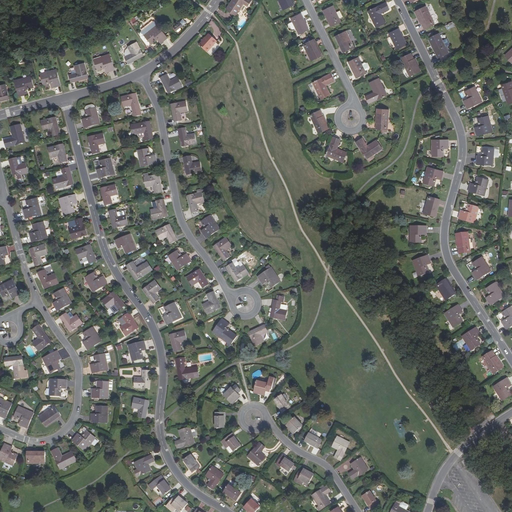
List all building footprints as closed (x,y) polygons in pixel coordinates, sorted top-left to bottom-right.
[(232,0),(226,10),(236,16),(244,4),(248,7),(252,1),(250,0),(232,0)] [(277,0),(283,10),(292,6),(288,0),(277,0)] [(389,9),(385,2),(367,11),(375,28),(385,23),(380,13),(389,9)] [(323,11),(331,27),(341,22),(333,6),(323,11)] [(435,24),(426,6),(415,11),(424,29),(435,24)] [(308,29),(300,13),(291,18),(299,34),(308,29)] [(183,26),(180,23),(174,30),(176,33),(183,26)] [(145,35),(151,43),(154,41),(155,42),(158,39),(161,43),(168,38),(158,25),(145,35)] [(406,45),(398,29),(388,33),(396,50),(406,45)] [(345,31),(336,35),(341,45),(340,46),(343,52),(353,47),(345,31)] [(199,44),(207,51),(216,41),(216,40),(209,33),(199,44)] [(449,54),(439,33),(429,38),(438,59),(449,54)] [(313,39),(303,44),(311,60),(320,56),(315,45),(316,45),(313,39)] [(128,64),(132,62),(131,61),(143,54),(137,42),(130,46),(131,47),(128,49),(127,52),(127,54),(128,56),(125,58),(128,64)] [(411,53),(400,58),(401,59),(406,71),(409,77),(419,72),(411,53)] [(96,58),(99,68),(102,67),(102,68),(107,67),(108,72),(116,69),(112,54),(96,58)] [(362,64),(358,57),(348,62),(356,78),(366,73),(365,70),(362,64)] [(406,71),(401,59),(397,61),(397,62),(399,68),(400,69),(402,72),(406,71)] [(77,73),(69,75),(71,82),(75,81),(75,80),(88,77),(84,63),(75,66),(77,73)] [(48,84),(52,83),(53,87),(62,85),(57,69),(41,73),(44,83),(47,82),(48,84)] [(334,80),(330,74),(312,82),(321,99),(330,95),(325,85),(334,80)] [(161,82),(163,81),(169,92),(181,85),(176,77),(169,81),(165,75),(159,78),(161,82)] [(22,91),(26,90),(28,94),(36,92),(32,76),(15,80),(18,90),(22,89),(22,91)] [(369,82),(373,92),(365,96),(368,103),(386,94),(378,77),(369,82)] [(511,103),(511,86),(510,83),(500,87),(508,106),(511,103)] [(0,99),(9,98),(5,84),(0,85),(0,99)] [(465,91),(468,99),(464,101),(468,109),(483,102),(475,87),(465,91)] [(135,94),(122,97),(124,107),(132,105),(134,112),(141,111),(140,107),(138,107),(135,94)] [(185,101),(171,104),(174,117),(173,117),(174,122),(181,120),(179,112),(187,111),(185,101)] [(87,118),(82,119),(84,128),(100,124),(96,107),(95,108),(86,110),(87,114),(86,114),(87,118)] [(389,109),(377,108),(376,129),(387,129),(389,109)] [(330,129),(321,110),(311,116),(320,134),(330,129)] [(478,119),(479,126),(475,127),(477,136),(493,132),(489,116),(478,119)] [(55,118),(42,121),(44,131),(52,129),(54,137),(61,135),(60,131),(58,131),(55,118)] [(149,122),(132,125),(133,135),(138,134),(145,133),(146,137),(144,137),(144,140),(153,139),(153,135),(152,135),(149,122)] [(26,143),(21,125),(11,127),(14,138),(5,140),(7,148),(26,143)] [(195,133),(187,135),(181,136),(183,146),(196,143),(195,133)] [(90,137),(93,150),(92,150),(93,154),(100,153),(98,145),(106,143),(103,134),(90,137)] [(340,139),(333,136),(325,155),(343,162),(347,152),(336,148),(340,139)] [(367,146),(362,138),(356,142),(367,158),(383,148),(377,140),(367,146)] [(449,140),(432,140),(432,156),(443,157),(443,149),(448,149),(449,140)] [(51,158),(59,156),(61,164),(68,162),(67,158),(66,158),(62,145),(48,148),(51,158)] [(154,148),(138,151),(141,167),(150,165),(150,162),(151,162),(151,157),(155,156),(154,148)] [(482,156),(477,156),(476,165),(493,166),(494,149),(483,148),(482,156)] [(10,160),(11,164),(14,163),(15,167),(13,167),(16,177),(29,174),(27,164),(19,166),(17,158),(10,160)] [(101,169),(96,170),(98,179),(114,174),(110,158),(100,161),(101,164),(100,165),(101,169)] [(200,162),(192,163),(186,164),(188,174),(202,172),(200,162)] [(443,171),(427,167),(423,183),(434,186),(436,178),(441,179),(443,171)] [(64,177),(57,179),(60,189),(73,185),(69,172),(71,172),(70,168),(62,170),(64,177)] [(148,173),(143,174),(146,187),(154,186),(155,193),(162,192),(161,188),(160,188),(157,175),(149,176),(148,173)] [(475,184),(471,183),(468,192),(484,196),(489,180),(478,177),(475,184)] [(102,188),(105,201),(104,201),(105,206),(112,204),(110,196),(118,194),(115,185),(102,188)] [(188,194),(191,208),(190,208),(191,212),(198,210),(196,202),(204,201),(201,188),(196,190),(197,192),(188,194)] [(75,195),(59,199),(63,216),(73,213),(72,209),(73,209),(73,205),(77,204),(75,195)] [(423,214),(433,216),(436,205),(437,206),(439,199),(428,196),(423,214)] [(29,209),(24,210),(26,219),(42,214),(38,198),(28,200),(29,204),(28,205),(29,209)] [(164,199),(157,201),(159,208),(151,210),(153,219),(167,216),(164,203),(165,203),(164,199)] [(466,212),(461,211),(458,219),(474,223),(479,207),(468,204),(466,212)] [(108,216),(110,216),(113,229),(126,225),(124,215),(123,216),(122,213),(120,212),(115,214),(114,210),(107,212),(108,216)] [(205,228),(201,231),(206,238),(219,229),(211,215),(202,220),(204,224),(203,224),(205,228)] [(78,228),(70,230),(72,239),(86,236),(83,223),(84,222),(83,218),(76,220),(78,228)] [(76,220),(69,222),(70,230),(78,228),(76,220)] [(35,233),(30,234),(33,243),(49,239),(45,222),(35,225),(36,229),(34,229),(35,233)] [(170,225),(163,228),(166,234),(159,238),(164,247),(176,241),(170,229),(171,228),(170,225)] [(426,226),(410,226),(410,243),(421,242),(422,235),(426,235),(426,226)] [(471,252),(468,232),(456,234),(459,254),(471,252)] [(123,246),(119,248),(122,256),(137,250),(131,235),(122,238),(123,242),(122,242),(123,246)] [(214,245),(222,257),(221,257),(223,260),(229,256),(225,250),(231,245),(226,237),(214,245)] [(45,244),(32,248),(36,261),(34,261),(35,265),(43,263),(40,256),(48,254),(45,244)] [(83,258),(87,257),(90,262),(90,263),(97,261),(96,257),(94,258),(90,245),(76,250),(80,259),(83,258)] [(221,257),(222,257),(214,245),(214,246),(221,257)] [(182,248),(168,256),(176,270),(185,265),(184,262),(185,261),(182,257),(186,255),(182,248)] [(431,264),(428,255),(413,261),(418,277),(429,273),(427,265),(431,264)] [(473,263),(477,270),(473,272),(477,280),(491,271),(482,257),(473,263)] [(228,270),(230,270),(237,281),(249,274),(243,265),(241,267),(237,269),(232,263),(231,260),(227,263),(229,265),(226,267),(228,270)] [(237,260),(232,263),(237,269),(241,267),(237,260)] [(129,270),(130,269),(137,280),(149,273),(144,265),(137,269),(133,262),(127,266),(129,270)] [(274,284),(281,276),(268,265),(257,278),(264,284),(267,280),(270,282),(271,281),(274,284)] [(52,267),(39,272),(44,284),(43,285),(44,288),(51,286),(48,279),(56,276),(52,267)] [(137,280),(130,269),(129,270),(136,281),(137,280)] [(198,270),(206,282),(207,281),(200,269),(198,270)] [(198,270),(186,277),(192,286),(199,281),(203,288),(209,284),(207,281),(206,282),(198,270)] [(237,281),(230,270),(228,270),(236,282),(237,281)] [(93,272),(85,277),(92,292),(107,284),(103,276),(98,278),(96,275),(95,275),(93,272)] [(445,279),(436,285),(445,300),(454,295),(448,286),(449,285),(445,279)] [(7,296),(10,294),(13,299),(21,295),(13,280),(0,287),(0,291),(3,297),(6,295),(7,296)] [(144,289),(152,300),(151,300),(154,304),(159,299),(155,293),(161,288),(155,280),(144,289)] [(486,289),(490,295),(486,298),(491,306),(505,297),(496,283),(486,289)] [(64,287),(55,292),(57,296),(55,296),(57,300),(53,303),(57,310),(72,302),(64,287)] [(151,300),(152,300),(144,289),(143,289),(151,300)] [(113,292),(121,303),(122,302),(114,291),(113,292)] [(210,302),(203,305),(207,313),(220,308),(214,296),(215,295),(214,291),(207,294),(210,302)] [(113,292),(102,301),(108,309),(114,304),(119,310),(125,305),(122,302),(121,303),(113,292)] [(274,304),(275,305),(272,318),(286,321),(288,311),(280,309),(282,302),(275,300),(274,304)] [(169,315),(164,317),(168,325),(183,317),(176,303),(166,307),(168,310),(167,311),(169,315)] [(462,312),(458,305),(444,314),(453,327),(462,321),(458,315),(462,312)] [(501,312),(506,319),(501,322),(506,329),(511,325),(511,307),(511,306),(501,312)] [(60,317),(63,321),(64,320),(71,332),(83,324),(77,316),(71,320),(67,313),(60,317)] [(130,313),(119,320),(123,326),(121,327),(126,336),(138,328),(131,317),(132,316),(130,313)] [(132,316),(131,317),(138,328),(139,328),(132,316)] [(229,324),(222,318),(211,331),(226,344),(229,346),(235,337),(228,331),(229,331),(225,328),(229,324)] [(70,332),(71,332),(64,320),(63,321),(70,332)] [(261,327),(262,329),(249,334),(255,347),(264,343),(261,335),(268,332),(265,326),(261,327)] [(39,338),(33,342),(39,350),(50,343),(42,331),(43,331),(41,327),(35,332),(39,338)] [(87,351),(102,342),(93,328),(84,333),(86,336),(85,337),(87,341),(83,343),(87,351)] [(480,335),(476,328),(461,337),(470,351),(480,345),(476,338),(480,335)] [(51,342),(43,331),(42,331),(50,343),(51,342)] [(171,334),(175,347),(174,347),(175,351),(182,350),(180,342),(188,340),(185,331),(171,334)] [(145,341),(129,345),(133,361),(142,358),(142,355),(143,355),(142,350),(147,349),(145,341)] [(502,368),(491,350),(481,357),(493,374),(502,368)] [(57,353),(42,361),(51,375),(59,370),(58,367),(59,366),(57,362),(61,360),(57,353)] [(106,353),(96,355),(96,358),(95,359),(96,363),(91,364),(93,373),(109,370),(106,353)] [(7,366),(14,365),(17,378),(27,376),(25,370),(23,357),(10,359),(10,358),(5,359),(7,366)] [(185,357),(176,359),(177,366),(179,366),(181,379),(195,377),(193,367),(185,368),(184,361),(186,361),(185,357)] [(151,370),(144,370),(143,378),(135,377),(135,387),(148,388),(149,374),(150,374),(151,370)] [(269,384),(258,381),(255,392),(259,393),(266,395),(267,391),(271,392),(272,389),(273,390),(273,388),(275,389),(278,379),(271,377),(269,384)] [(511,385),(506,378),(492,387),(501,401),(511,394),(507,387),(511,385)] [(67,381),(50,381),(50,397),(59,398),(60,394),(61,394),(61,390),(66,390),(67,381)] [(99,381),(99,385),(98,384),(97,389),(92,389),(92,397),(95,398),(99,398),(109,398),(109,381),(99,381)] [(238,398),(230,389),(222,396),(229,405),(232,402),(238,398)] [(275,401),(278,405),(281,409),(280,410),(283,413),(291,408),(282,395),(275,401)] [(148,399),(134,396),(132,406),(140,408),(138,415),(146,417),(146,413),(145,412),(148,399)] [(0,416),(6,419),(12,404),(0,398),(0,416)] [(96,414),(92,414),(91,423),(108,423),(108,407),(98,406),(98,410),(97,410),(96,414)] [(18,419),(22,420),(20,425),(28,429),(34,413),(19,407),(15,416),(18,417),(18,419)] [(45,426),(54,419),(55,420),(60,417),(54,407),(39,417),(45,426)] [(225,412),(216,413),(216,427),(225,427),(225,422),(225,416),(226,416),(225,412)] [(287,426),(290,429),(294,434),(303,426),(295,418),(287,426)] [(179,440),(175,441),(177,448),(195,443),(191,430),(180,433),(182,439),(182,440),(179,441),(179,440)] [(78,434),(73,440),(86,451),(96,438),(88,432),(86,434),(85,433),(82,437),(78,434)] [(236,441),(234,436),(232,432),(221,440),(225,447),(229,445),(232,450),(240,445),(236,441)] [(323,441),(310,434),(306,441),(311,444),(316,447),(315,447),(318,449),(323,441)] [(339,454),(338,453),(337,456),(343,460),(352,444),(339,437),(334,447),(340,450),(341,451),(339,454)] [(259,442),(247,455),(257,465),(265,456),(260,452),(259,451),(261,448),(262,449),(264,446),(259,442)] [(13,448),(5,444),(0,454),(0,460),(13,466),(17,457),(14,455),(14,454),(11,452),(13,448)] [(58,449),(51,452),(60,470),(77,461),(72,452),(63,457),(58,449)] [(33,453),(27,453),(26,464),(45,464),(45,454),(33,454),(33,453)] [(152,455),(135,463),(140,476),(151,471),(148,465),(148,464),(151,462),(151,464),(154,462),(152,455)] [(188,465),(191,469),(191,470),(193,472),(200,467),(191,455),(185,460),(188,465)] [(285,457),(282,455),(276,462),(287,471),(293,465),(289,461),(285,458),(285,457)] [(352,471),(349,473),(353,479),(369,469),(361,458),(352,464),(355,470),(356,470),(353,472),(352,471)] [(211,483),(210,482),(208,485),(214,490),(224,475),(213,467),(207,476),(212,480),(213,480),(211,483)] [(314,473),(311,472),(304,468),(299,478),(309,483),(314,473)] [(159,476),(148,484),(152,489),(157,485),(164,494),(171,489),(167,485),(164,480),(165,480),(162,476),(160,478),(159,476)] [(234,499),(233,500),(237,502),(242,494),(229,486),(225,493),(229,496),(234,499)] [(328,486),(313,495),(320,507),(329,501),(326,496),(325,495),(328,493),(329,494),(332,492),(328,486)] [(367,501),(369,505),(369,506),(371,509),(379,504),(371,492),(364,497),(367,501)] [(175,496),(166,506),(173,511),(176,509),(179,511),(180,511),(187,504),(184,501),(179,496),(177,498),(175,496)] [(255,511),(260,508),(252,500),(244,508),(247,511),(255,511)] [(409,511),(406,510),(399,507),(401,504),(396,502),(390,511),(409,511)] [(402,502),(401,504),(399,507),(406,510),(408,507),(409,506),(408,505),(403,502),(402,502)]
